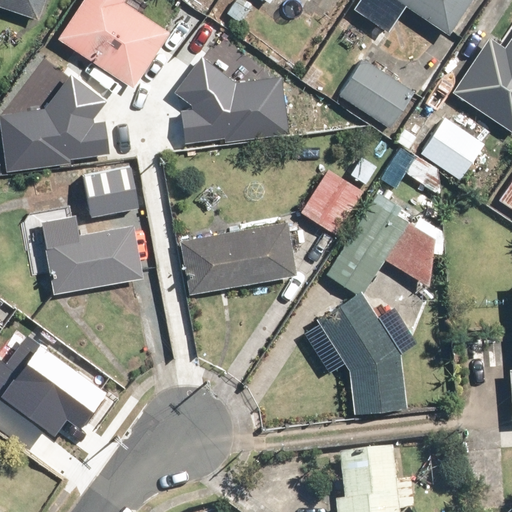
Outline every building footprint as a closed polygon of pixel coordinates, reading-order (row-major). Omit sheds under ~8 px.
[(0,0),(0,5),(38,17),(43,0),(0,0)] [(84,0),(64,31),(132,76),(166,25),(129,0),(84,0)] [(247,0),(216,0),(210,11),(239,28),(253,3),(247,0)] [(401,0),(446,30),(466,0),(401,0)] [(511,32),(468,101),(511,129),(511,32)] [(187,137),(297,122),(290,67),(232,74),(204,51),(178,82),(197,98),(182,100),(187,137)] [(362,60),(341,97),(387,123),(408,86),(362,60)] [(0,110),(0,156),(1,166),(111,152),(106,115),(92,117),(106,96),(73,73),(51,103),(0,110)] [(447,117),(423,154),(458,177),(482,139),(447,117)] [(444,174),(400,145),(376,186),(392,195),(407,170),(436,187),(444,174)] [(132,163),(81,168),(86,213),(136,208),(132,163)] [(328,171),(302,212),(335,233),(361,193),(328,171)] [(511,179),(501,198),(511,204),(511,179)] [(372,197),(328,274),(359,291),(403,214),(372,197)] [(182,240),(192,292),(295,272),(285,221),(182,240)] [(45,240),(53,291),(142,276),(134,225),(45,240)] [(319,320),(349,367),(354,411),(406,405),(400,352),(362,292),(319,320)] [(1,357),(0,358),(0,382),(51,417),(59,405),(86,423),(110,388),(33,337),(14,365),(1,357)] [(0,452),(0,481),(8,488),(22,469),(0,452)] [(346,511),(393,511),(388,453),(342,457),(346,511)]
